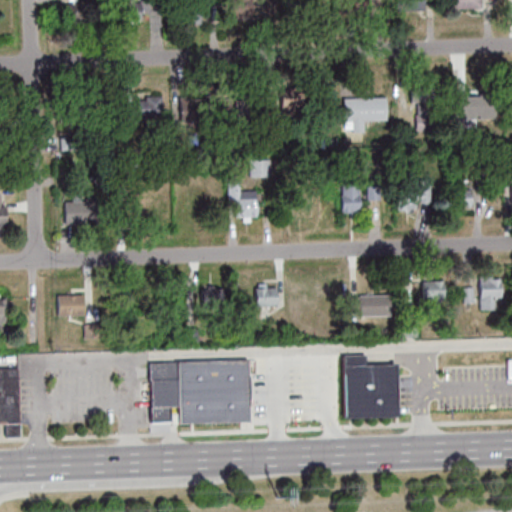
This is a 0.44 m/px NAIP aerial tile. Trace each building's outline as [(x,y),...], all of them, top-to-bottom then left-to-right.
[(143,21),(143,11),(155,11),(155,0),(115,0),(116,21),(143,21)] [(227,0),(227,18),(255,18),(255,19),(285,19),(285,0),(227,0)] [(335,0),(364,0),(365,10),(336,11),(335,0)] [(394,0),(420,0),(421,9),(395,10),(394,0)] [(450,0),(451,9),(482,9),(482,0),(450,0)] [(96,3),(62,3),(62,25),(96,25),(96,3)] [(307,120),(307,89),(280,89),(280,120),(307,120)] [(210,99),(239,97),(240,115),(211,117),(210,99)] [(339,98),(382,97),(383,120),(360,120),(360,132),(349,132),(348,129),(340,129),(339,98)] [(128,99),(157,98),(158,116),(129,117),(128,99)] [(176,99),(202,98),(203,120),(177,121),(176,99)] [(449,101),(478,100),(479,118),(450,119),(449,101)] [(431,131),(434,110),(416,108),(413,129),(431,131)] [(250,176),(269,176),(269,160),(250,160),(250,176)] [(340,212),(359,212),(359,186),(341,186),(340,212)] [(393,192),(428,190),(429,208),(394,210),(393,192)] [(452,208),(484,207),(483,190),(452,191),(452,208)] [(310,213),(310,191),(288,191),(288,213),(310,213)] [(511,192),(502,193),(502,202),(511,202),(511,206),(511,205),(511,192)] [(234,218),(256,218),(256,195),(234,195),(234,218)] [(199,199),(179,199),(179,217),(199,217),(199,199)] [(61,202),(102,200),(104,222),(62,225),(61,202)] [(479,309),(500,309),(500,279),(479,279),(479,309)] [(443,281),(421,281),(421,300),(443,300),(443,281)] [(276,306),(276,284),(255,284),(255,306),(276,306)] [(200,288),(200,308),(223,308),(223,288),(200,288)] [(83,316),(83,294),(57,294),(57,316),(83,316)] [(389,295),(350,295),(350,316),(389,316),(389,295)] [(397,416),(395,364),(366,365),(366,354),(340,356),(340,355),(244,359),(245,379),(217,380),(216,361),(148,364),(151,424),(170,423),(169,411),(177,411),(177,414),(218,412),(219,421),(246,419),(247,428),(268,427),(268,424),(317,422),(317,420),(397,416)] [(0,368),(0,425),(4,425),(4,436),(19,436),(18,368),(0,368)]
